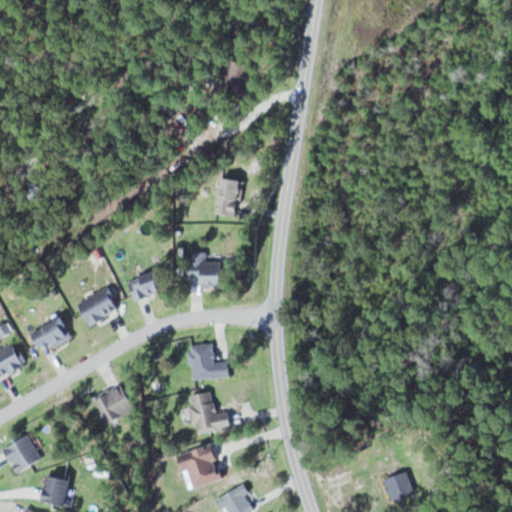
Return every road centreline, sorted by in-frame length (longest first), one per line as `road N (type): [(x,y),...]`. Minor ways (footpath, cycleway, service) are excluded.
road 1 (residential): [(315,511),(285,416),(274,314),(318,0)]
road 2 (residential): [(0,413),(175,319),(274,314)]
